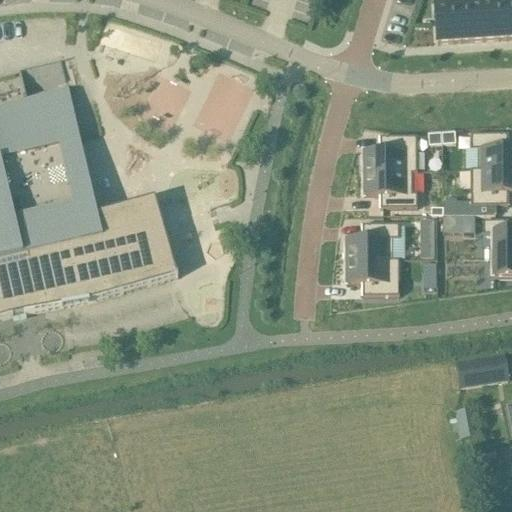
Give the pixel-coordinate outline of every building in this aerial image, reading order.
[(504,4),(481,5),(484,44),(507,42),(504,4)] [(481,5),(459,7),(461,45),(484,44),(481,5)] [(459,7),(435,8),(437,47),(461,45),(459,7)] [(0,323),(14,319),(25,316),(25,317),(93,305),(179,281),(156,201),(109,215),(98,218),(69,95),(0,110),(0,323)] [(441,137),(442,148),(455,148),(455,136),(441,137)] [(428,138),(429,149),(442,148),(441,137),(428,138)] [(471,173),(471,174),(511,173),(511,151),(508,151),(508,138),(471,138),(471,152),(480,152),(480,173),(471,173)] [(380,154),(363,154),(363,176),(417,176),(417,140),(380,140),(380,154)] [(471,206),(471,210),(475,210),(495,210),(508,210),(508,196),(511,196),(511,173),(471,174),(471,206)] [(417,176),(363,176),(363,199),(380,199),(380,212),(417,212),(417,197),(412,197),(412,177),(417,177),(417,176)] [(455,220),(455,206),(455,204),(443,204),(443,212),(431,212),(431,220),(455,220)] [(495,210),(475,210),(475,220),(495,220),(495,210)] [(421,239),(433,239),(433,221),(421,221),(421,239)] [(475,221),(463,221),(463,237),(475,237),(475,221)] [(483,224),(483,238),(492,238),(508,237),(508,224),(483,224)] [(362,241),(345,241),(345,264),(399,264),(399,263),(390,263),(390,243),(399,243),(399,230),(399,228),(362,228),(362,241)] [(492,238),(492,282),(511,282),(511,236),(508,237),(492,238)] [(399,264),(345,264),(345,287),(362,287),(362,300),(399,300),(399,264)] [(504,359),(456,367),(460,391),(508,383),(504,359)] [(453,414),(456,441),(470,439),(467,412),(453,414)]
